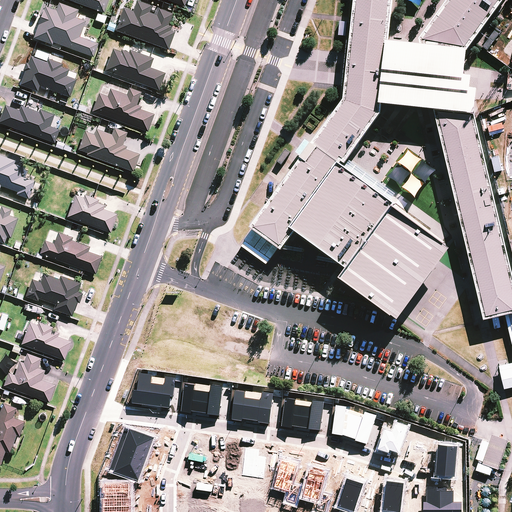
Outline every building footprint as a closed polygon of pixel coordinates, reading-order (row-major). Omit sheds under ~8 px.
[(65,0),(104,14),(108,0),(65,0)] [(289,230),(336,166),(377,115),(378,107),(384,45),(389,0),(356,0),(351,54),(350,68),(348,86),(346,104),(314,148),(310,145),(301,158),(299,160),(303,163),(255,229),(280,248),(292,232),(289,230)] [(313,0),(309,38),(346,42),(350,0),(313,0)] [(503,0),(453,0),(419,48),(466,53),(503,0)] [(114,31),(167,50),(174,33),(169,31),(171,26),(168,25),(172,15),(171,14),(158,9),(155,16),(148,13),(150,7),(136,1),(132,12),(123,9),(114,31)] [(52,43),(93,58),(98,44),(79,37),(84,22),(75,18),(78,10),(58,3),(55,11),(48,8),(44,7),(33,39),(51,46),(52,43)] [(95,21),(104,24),(106,18),(97,14),(95,21)] [(436,113),(473,117),(476,92),(469,91),(470,79),(463,79),(464,68),(466,53),(419,48),(384,45),(378,107),(436,113)] [(148,87),(158,91),(164,74),(149,68),(153,59),(149,58),(129,51),(128,53),(121,51),(120,53),(112,50),(104,71),(148,87)] [(39,87),(69,98),(75,81),(66,77),(68,70),(61,68),(62,65),(47,59),(46,62),(30,56),(27,64),(25,64),(22,71),(24,72),(19,86),(30,90),(37,92),(39,87)] [(98,94),(91,112),(147,132),(153,115),(139,110),(140,107),(135,105),(140,93),(130,89),(128,88),(126,95),(109,89),(107,97),(98,94)] [(0,118),(0,123),(54,144),(59,130),(49,127),(54,115),(39,110),(38,113),(25,108),(20,106),(18,111),(4,106),(0,118)] [(511,312),(511,293),(473,117),(436,113),(464,227),(481,302),(485,319),(488,318),(511,312)] [(86,155),(132,172),(139,155),(125,150),(126,147),(122,146),(127,133),(113,128),(111,135),(95,130),(93,135),(84,132),(77,150),(87,154),(86,155)] [(301,158),(310,145),(305,141),(302,146),(296,154),(301,158)] [(16,195),(28,200),(34,182),(21,177),(24,169),(13,165),(15,161),(0,155),(0,187),(17,192),(16,195)] [(289,230),(292,232),(346,271),(339,281),(397,323),(398,322),(403,315),(441,263),(450,251),(447,250),(391,209),(392,207),(336,166),(289,230)] [(66,218),(110,234),(117,215),(103,210),(104,206),(97,203),(98,200),(93,199),(84,195),(82,198),(74,195),(66,218)] [(0,242),(4,244),(6,237),(10,239),(17,219),(9,216),(11,210),(1,207),(0,208),(0,242)] [(84,270),(95,274),(101,257),(87,252),(89,247),(76,243),(71,241),(72,238),(57,233),(53,244),(44,241),(39,254),(84,270)] [(53,310),(71,317),(76,302),(78,303),(82,294),(77,292),(80,283),(60,276),(59,280),(43,274),(39,283),(32,280),(25,297),(37,301),(38,299),(55,305),(53,310)] [(21,345),(64,360),(71,342),(57,337),(58,333),(51,331),(52,328),(40,323),(38,322),(37,325),(29,323),(21,345)] [(18,354),(20,348),(13,345),(11,351),(18,354)] [(3,386),(49,402),(55,385),(41,380),(44,371),(37,368),(40,359),(26,353),(23,363),(19,362),(14,375),(8,373),(3,386)] [(132,392),(130,405),(168,410),(169,398),(171,399),(174,382),(174,379),(164,378),(163,387),(149,385),(151,376),(138,374),(136,393),(132,392)] [(180,407),(180,413),(190,414),(190,412),(207,415),(207,416),(218,417),(222,390),(223,388),(211,386),(210,394),(193,391),(194,386),(184,385),(180,407)] [(232,415),(231,420),(241,421),(241,419),(258,422),(258,423),(269,424),(273,396),(273,395),(262,393),(261,401),(245,398),(245,393),(235,391),(232,415)] [(282,423),(281,427),(291,429),(292,427),(309,429),(308,430),(320,432),(324,403),(324,402),(313,401),(312,408),(295,406),(296,400),(285,399),(282,423)] [(2,403),(0,409),(0,464),(5,452),(9,454),(16,435),(19,437),(24,422),(13,418),(16,408),(2,403)] [(343,436),(356,440),(355,441),(367,445),(376,416),(365,413),(363,419),(346,413),(346,407),(336,406),(333,430),(332,435),(343,436)] [(399,454),(407,429),(395,426),(393,433),(385,430),(380,446),(378,451),(389,454),(390,451),(399,454)] [(129,431),(113,474),(138,483),(153,440),(129,431)] [(506,445),(490,440),(482,463),(499,468),(506,445)] [(223,451),(217,442),(209,448),(215,456),(223,451)] [(458,445),(439,444),(437,474),(455,475),(458,445)] [(258,453),(242,450),(238,480),(261,484),(264,461),(265,460),(257,458),(258,453)] [(272,490),(290,495),(295,476),(298,465),(280,460),(272,490)] [(327,473),(309,469),(302,498),(320,502),(327,473)] [(364,484),(348,479),(339,508),(352,511),(354,511),(361,494),(364,484)] [(400,511),(404,485),(387,482),(383,511),(387,511),(400,511)] [(103,486),(103,511),(129,511),(129,486),(103,486)] [(218,487),(193,487),(193,511),(218,511),(218,487)] [(424,502),(423,511),(460,511),(461,502),(453,502),(453,491),(447,491),(447,487),(427,487),(427,502),(424,502)] [(145,511),(143,501),(137,502),(138,511),(145,511)]
